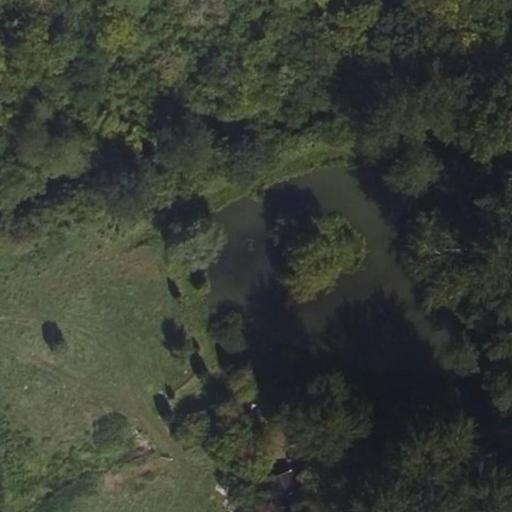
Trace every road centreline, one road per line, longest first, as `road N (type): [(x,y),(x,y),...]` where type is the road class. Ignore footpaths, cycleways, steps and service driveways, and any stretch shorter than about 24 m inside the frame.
road 1 (track): [(0,211),(511,51)]
road 2 (track): [(511,333),(408,82)]
